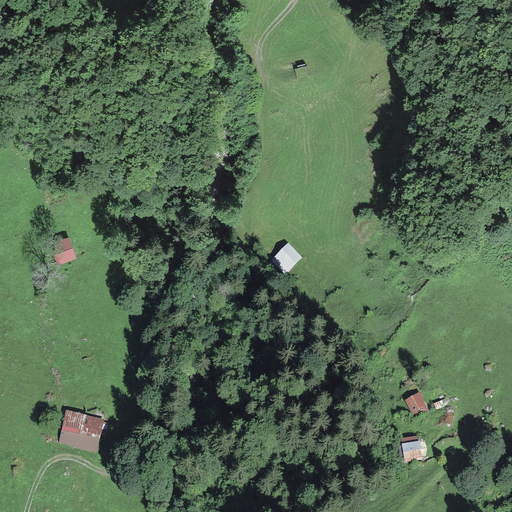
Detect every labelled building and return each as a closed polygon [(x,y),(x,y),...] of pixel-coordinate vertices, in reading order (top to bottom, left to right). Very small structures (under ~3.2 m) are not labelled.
[(81,0),(84,15),(95,13),(93,0),(81,0)] [(297,80),(309,77),(306,66),(294,68),(297,80)] [(55,251),(59,261),(73,256),(67,239),(55,243),(57,250),(55,251)] [(289,249),(275,262),(285,272),(298,258),(289,249)] [(408,401),(416,416),(425,411),(416,397),(408,401)] [(77,447),(92,451),(96,431),(100,432),(102,422),(67,414),(61,441),(77,445),(77,447)] [(406,456),(406,460),(419,458),(416,438),(403,441),(404,447),(399,448),(401,457),(406,456)]
